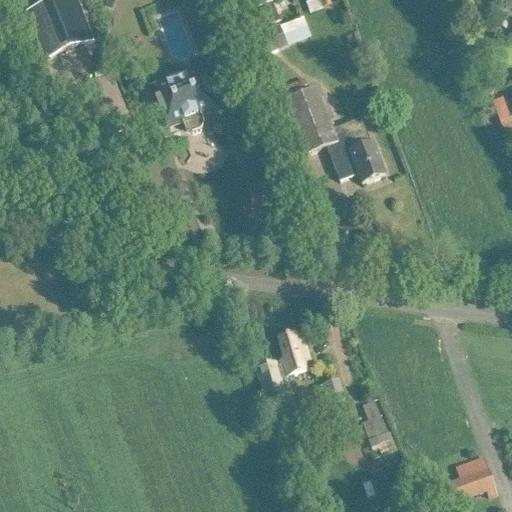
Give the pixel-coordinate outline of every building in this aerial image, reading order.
[(94,47),(75,0),(70,0),(27,17),(46,65),(94,47)] [(332,8),(329,0),(324,0),(307,6),(311,17),(324,12),(324,11),(332,8)] [(511,0),(499,0),(504,11),(511,7),(511,0)] [(281,26),(273,6),(258,12),(266,32),(281,26)] [(280,31),(262,38),(260,36),(246,41),(253,58),(255,64),(288,51),(280,31)] [(215,63),(233,56),(228,43),(210,50),(215,63)] [(201,74),(152,94),(167,132),(183,125),(186,135),(193,138),(201,135),(204,128),(200,118),(216,112),(201,74)] [(372,151),(366,137),(361,124),(333,135),(317,93),(309,96),(304,84),(282,92),(287,104),(286,104),(308,161),(328,153),(340,187),(359,180),(362,190),(386,181),(374,150),(372,151)] [(511,150),(511,122),(511,123),(503,104),(493,109),(511,151),(511,150)] [(265,404),(268,403),(272,416),(286,412),(283,399),(285,399),(281,384),(312,375),(302,340),(296,342),(295,338),(279,343),(285,364),(280,365),(281,370),(277,371),(276,368),(256,373),(265,404)] [(348,412),(340,384),(322,390),(330,417),(348,412)] [(394,457),(375,406),(363,411),(369,427),(362,429),(375,464),(394,457)] [(484,464),(456,475),(461,487),(434,498),(440,511),(452,511),(488,498),(490,504),(499,500),(484,464)]
